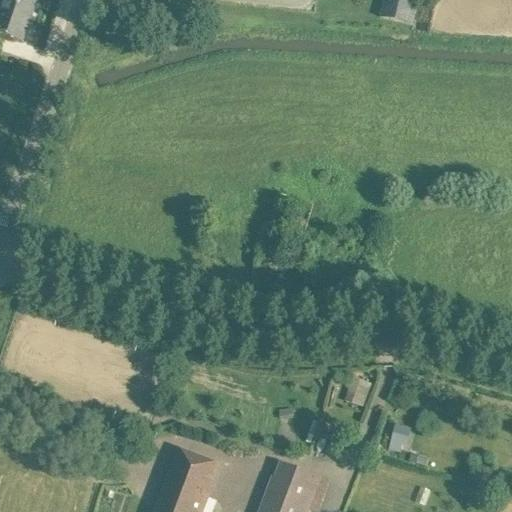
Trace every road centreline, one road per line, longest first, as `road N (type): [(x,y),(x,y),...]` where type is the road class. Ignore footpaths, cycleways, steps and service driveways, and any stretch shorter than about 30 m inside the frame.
road 1 (unclassified): [(511,366),(353,332),(223,336),(0,266)]
road 2 (unclassified): [(0,262),(88,0)]
